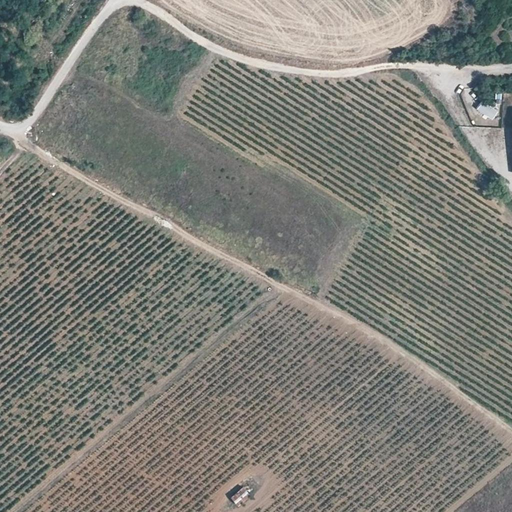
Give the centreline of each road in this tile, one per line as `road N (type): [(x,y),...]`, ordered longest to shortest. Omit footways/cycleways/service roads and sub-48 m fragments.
road 1 (track): [(16,130),(80,176),(374,336),(511,432)]
road 2 (track): [(511,65),(318,73),(234,52),(138,0)]
road 3 (unclassified): [(0,124),(16,130),(32,122),(114,0)]
